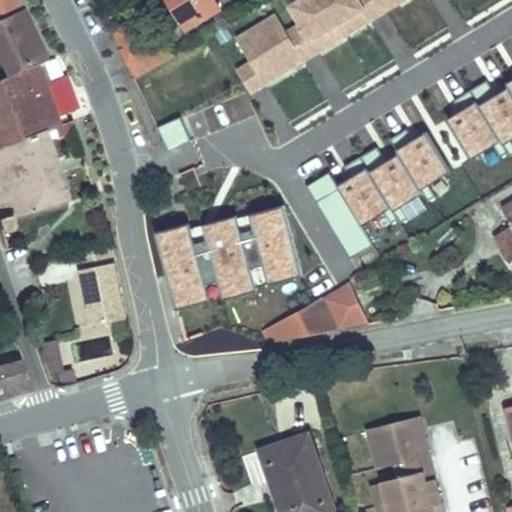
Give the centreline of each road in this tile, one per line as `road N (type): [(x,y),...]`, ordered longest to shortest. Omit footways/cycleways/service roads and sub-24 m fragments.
road 1 (unclassified): [(158,383),(123,167),(100,85),(62,0)]
road 2 (residential): [(511,315),(158,383)]
road 3 (residential): [(50,413),(0,265)]
road 4 (unclassified): [(198,511),(158,383)]
